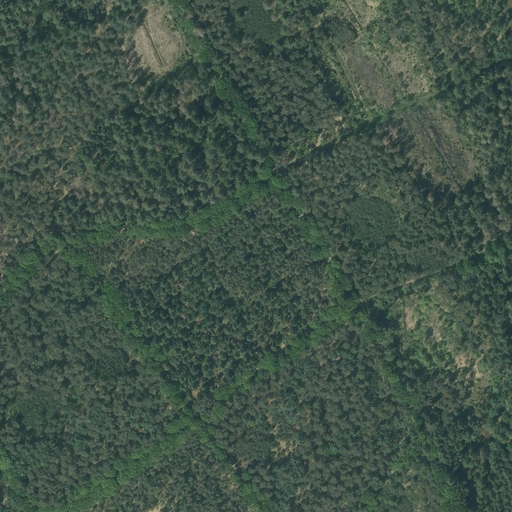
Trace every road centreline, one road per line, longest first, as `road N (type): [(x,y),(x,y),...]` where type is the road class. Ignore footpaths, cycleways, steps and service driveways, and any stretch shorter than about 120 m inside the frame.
road 1 (track): [(275,169),(423,413),(457,511)]
road 2 (track): [(174,0),(275,169)]
road 3 (track): [(511,54),(371,124)]
road 4 (track): [(371,124),(310,0)]
